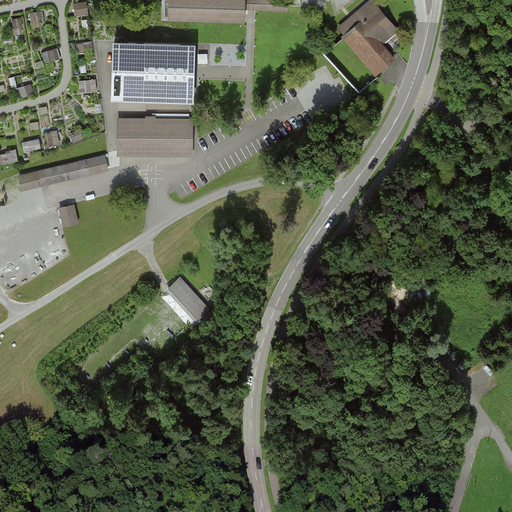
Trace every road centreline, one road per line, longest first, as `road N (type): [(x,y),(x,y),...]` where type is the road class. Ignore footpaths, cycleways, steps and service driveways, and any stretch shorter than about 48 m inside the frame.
road 1 (tertiary): [(264,511),(250,430),(259,348),(301,258),(411,89),(430,0)]
road 2 (track): [(328,194),(399,83),(465,116),(469,137),(511,183)]
road 3 (track): [(511,462),(386,285),(323,312)]
road 4 (track): [(145,238),(0,329)]
